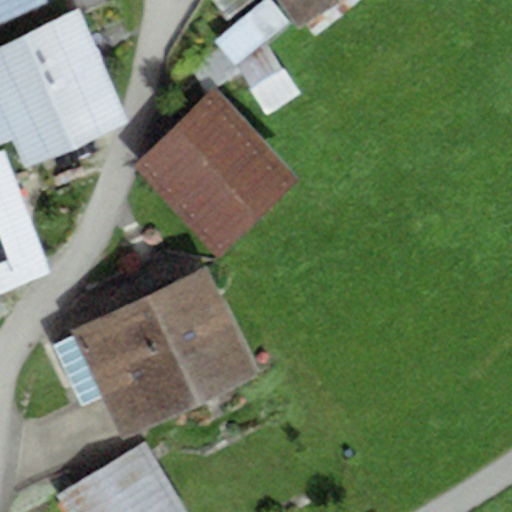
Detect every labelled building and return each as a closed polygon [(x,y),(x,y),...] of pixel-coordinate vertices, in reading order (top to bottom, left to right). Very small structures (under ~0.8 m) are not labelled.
[(38,0),(0,0),(0,17),(39,1),(38,0)] [(260,0),(279,27),(319,0),(260,0)] [(80,9),(0,41),(0,132),(13,127),(24,152),(123,111),(80,9)] [(215,86),(136,158),(215,242),(293,170),(215,86)] [(0,149),(0,148),(0,268),(37,256),(0,149)] [(206,261),(74,322),(125,431),(257,370),(206,261)] [(186,511),(148,447),(65,496),(74,511),(186,511)]
